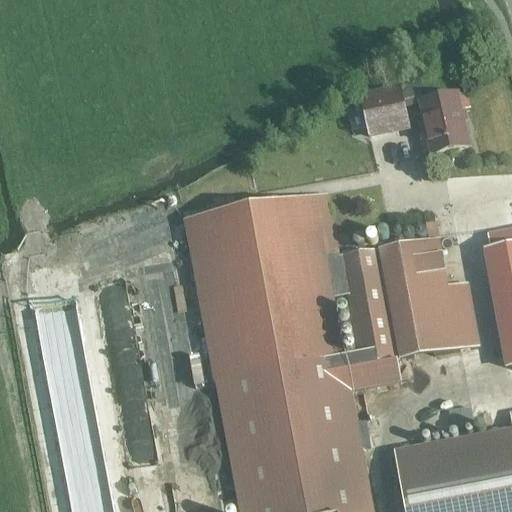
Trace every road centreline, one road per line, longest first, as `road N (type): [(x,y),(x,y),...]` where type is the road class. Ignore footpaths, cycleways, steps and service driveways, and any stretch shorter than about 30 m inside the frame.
road 1 (track): [(158,143),(226,511)]
road 2 (track): [(176,218),(394,177)]
